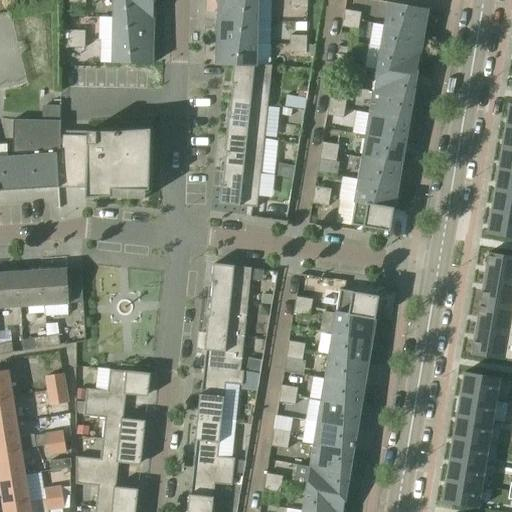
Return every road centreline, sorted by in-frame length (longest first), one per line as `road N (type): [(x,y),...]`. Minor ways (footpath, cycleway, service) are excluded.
road 1 (residential): [(153,511),(179,236)]
road 2 (tertiary): [(438,270),(484,0)]
road 3 (residential): [(179,236),(438,270)]
road 4 (tertiary): [(397,511),(438,270)]
road 5 (residential): [(179,236),(182,0)]
road 6 (residential): [(0,234),(79,228),(179,236)]
